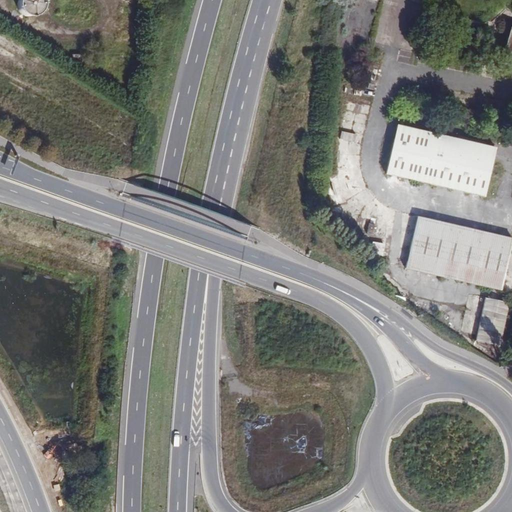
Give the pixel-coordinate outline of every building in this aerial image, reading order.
[(9,0),(10,2),(11,6),(13,9),(16,11),(20,13),(24,13),(29,12),(32,10),(34,6),(36,2),(35,0),(9,0)] [(499,153),(459,143),(401,128),(387,176),(486,202),(499,153)] [(348,217),(341,179),(326,182),(333,220),(348,217)] [(406,272),(431,279),(500,297),(511,253),(511,245),(419,222),(406,272)] [(369,236),(375,237),(377,228),(371,226),(369,236)] [(499,346),(509,311),(476,301),(467,332),(479,335),(478,340),(499,346)]
